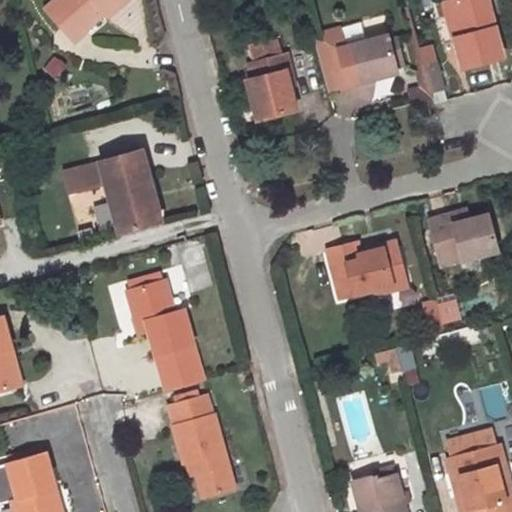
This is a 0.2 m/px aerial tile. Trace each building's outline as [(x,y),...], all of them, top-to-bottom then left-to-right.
[(105,13),(119,0),(54,0),(45,9),(74,42),(87,31),(85,29),(105,13)] [(119,0),(105,13),(108,16),(126,0),(119,0)] [(487,0),(451,0),(448,1),(458,36),(455,37),(463,68),(503,57),(487,0)] [(448,1),(443,2),(453,38),(455,37),(458,36),(448,1)] [(338,48),(345,46),(340,26),(312,33),(327,89),(347,84),(338,48)] [(345,46),(338,48),(347,84),(348,84),(398,71),(395,62),(390,44),(388,35),(345,46)] [(282,56),(278,42),(249,49),(253,63),(282,56)] [(398,42),(390,44),(395,62),(403,60),(398,42)] [(55,80),(64,64),(48,55),(39,70),(55,80)] [(253,63),(248,64),(252,79),(247,80),(257,120),(297,110),(291,88),(286,71),(291,70),(287,55),(282,56),(253,63)] [(429,84),(431,92),(443,89),(437,65),(425,68),(425,69),(429,84)] [(420,86),(429,84),(425,69),(416,71),(420,86)] [(291,70),(286,71),(291,88),(296,86),(291,70)] [(411,104),(433,98),(431,92),(429,84),(420,86),(407,90),(411,104)] [(147,148),(65,170),(72,195),(108,185),(121,231),(166,219),(147,148)] [(267,177),(251,190),(268,210),(284,198),(267,177)] [(466,209),(451,213),(453,223),(469,219),(466,209)] [(453,223),(451,213),(429,219),(441,266),(498,250),(488,214),(469,219),(453,223)] [(82,242),(95,239),(92,228),(79,232),(82,242)] [(358,243),(329,251),(341,298),(374,289),(385,286),(386,291),(406,286),(396,245),(361,254),(358,243)] [(163,280),(160,272),(128,281),(130,290),(163,280)] [(130,290),(127,291),(134,316),(144,314),(149,332),(166,390),(204,380),(184,309),(174,311),(165,280),(163,280),(130,290)] [(434,300),(416,302),(421,330),(438,327),(434,300)] [(149,332),(144,314),(134,316),(140,335),(149,332)] [(0,316),(0,390),(16,386),(7,350),(12,348),(3,316),(0,316)] [(7,350),(16,386),(22,385),(12,348),(7,350)] [(372,352),(375,371),(396,367),(393,348),(372,352)] [(174,397),(176,404),(200,397),(198,390),(174,397)] [(235,488),(214,414),(213,415),(207,396),(200,397),(176,404),(169,406),(184,463),(188,462),(193,461),(197,473),(203,497),(235,488)] [(491,433),(449,444),(452,456),(495,445),(491,433)] [(511,511),(511,488),(500,443),(495,445),(452,456),(447,458),(451,473),(456,472),(462,495),(457,496),(461,511),(471,511),(473,511),(472,511),(511,511)] [(41,448),(8,457),(9,463),(43,453),(41,448)] [(0,505),(11,502),(13,511),(56,511),(51,491),(57,489),(46,452),(43,453),(9,463),(7,463),(12,481),(0,484),(0,505)] [(197,473),(193,461),(188,462),(191,475),(197,473)] [(0,465),(0,484),(12,481),(7,463),(0,465)] [(378,474),(379,479),(396,474),(394,467),(377,472),(378,474)] [(456,472),(451,473),(457,496),(462,495),(456,472)] [(405,511),(396,474),(379,479),(378,474),(353,481),(361,511),(405,511)] [(62,511),(57,489),(51,491),(56,511),(62,511)]
